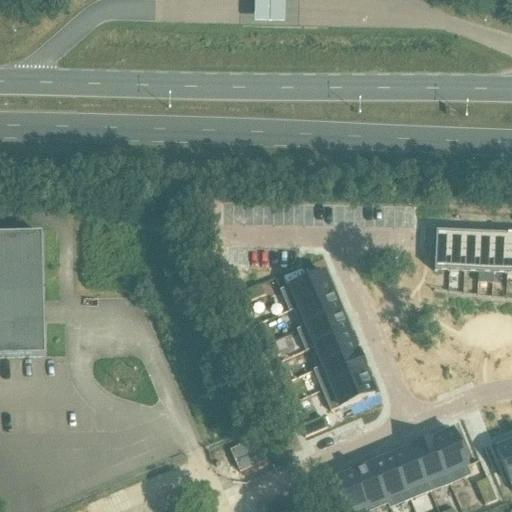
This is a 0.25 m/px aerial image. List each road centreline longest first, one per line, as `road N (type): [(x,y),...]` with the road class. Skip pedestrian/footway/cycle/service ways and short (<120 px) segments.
road 1 (primary): [(0,125),(511,141)]
road 2 (primary): [(511,89),(0,82)]
road 3 (residential): [(409,424),(339,238)]
road 4 (residential): [(339,238),(218,235)]
